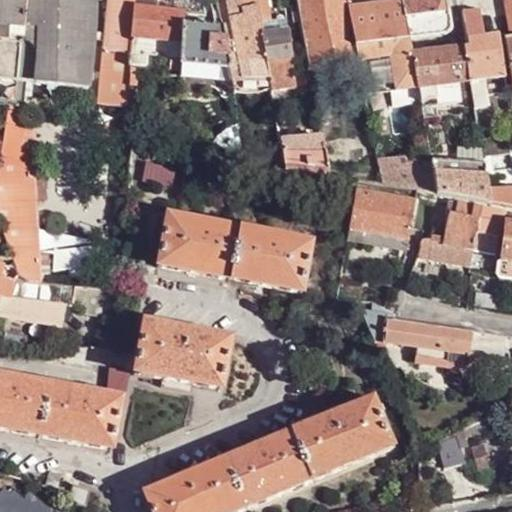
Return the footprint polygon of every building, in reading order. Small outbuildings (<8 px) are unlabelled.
[(0,0),(0,79),(16,81),(20,44),(25,0),(0,0)] [(25,0),(20,44),(57,48),(61,12),(66,12),(66,0),(25,0)] [(95,12),(96,1),(73,0),(66,0),(66,12),(95,12)] [(108,0),(104,52),(130,56),(132,40),(134,9),(135,0),(108,0)] [(154,11),(156,0),(135,0),(134,9),(154,11)] [(161,0),(156,0),(154,11),(183,14),(183,13),(206,16),(203,0),(186,0),(186,2),(161,0)] [(239,0),(239,1),(241,10),(257,7),(255,0),(239,0)] [(255,0),(257,7),(260,24),(272,22),(267,0),(255,0)] [(309,72),(359,64),(356,47),(349,10),(346,0),(295,0),(297,7),(300,23),(309,72)] [(346,0),(349,10),(356,9),(353,0),(346,0)] [(451,31),(451,26),(446,0),(413,0),(402,4),(407,40),(408,41),(409,41),(444,36),(447,35),(451,31)] [(511,38),(511,0),(503,0),(511,39),(511,38)] [(241,10),(239,1),(227,3),(229,19),(241,17),(241,10)] [(349,10),(356,47),(407,40),(402,4),(401,2),(356,9),(349,10)] [(260,24),(257,7),(241,10),(241,17),(229,19),(234,43),(241,80),(258,80),(270,80),(262,37),(260,24)] [(294,24),(300,23),(297,7),(291,8),(294,24)] [(154,11),(134,9),(132,40),(144,41),(182,44),(182,25),(183,25),(183,14),(154,11)] [(92,42),(95,12),(66,12),(61,12),(57,48),(20,44),(16,81),(15,95),(25,96),(26,83),(88,90),(92,42)] [(462,16),(466,42),(483,39),(480,13),(462,16)] [(224,45),(221,29),(183,25),(182,25),(182,44),(181,59),(215,63),(215,65),(228,67),(224,45)] [(289,33),(262,37),(270,80),(271,85),(272,90),(272,93),(295,89),(289,33)] [(463,50),(469,84),(485,82),(505,79),(497,38),(483,39),(466,42),(467,49),(463,50)] [(511,38),(511,39),(506,40),(503,40),(511,78),(511,77),(511,38)] [(144,41),(132,40),(130,56),(129,68),(137,68),(145,69),(147,56),(146,54),(144,53),(144,41)] [(389,95),(417,91),(410,57),(411,56),(409,41),(408,41),(407,40),(356,47),(359,64),(368,63),(374,96),(389,95)] [(181,59),(182,44),(144,41),(144,53),(146,54),(147,56),(169,59),(181,59)] [(241,80),(234,43),(224,45),(228,67),(231,81),(241,80)] [(434,89),(469,84),(463,50),(462,50),(463,49),(411,56),(410,57),(417,91),(434,89)] [(130,56),(104,52),(99,104),(135,108),(127,86),(129,68),(130,56)] [(231,81),(228,67),(215,65),(215,63),(181,59),(181,71),(180,76),(231,81)] [(137,68),(129,68),(127,86),(136,87),(137,68)] [(472,102),(474,109),(490,106),(488,96),(485,82),(469,84),(472,98),(472,102)] [(434,89),(437,107),(467,105),(467,102),(472,102),(472,98),(469,84),(434,89)] [(420,106),(417,91),(389,95),(391,109),(420,106)] [(0,98),(0,105),(9,106),(13,107),(14,101),(6,100),(6,99),(0,98)] [(39,253),(33,136),(23,135),(28,103),(24,102),(14,101),(13,107),(9,106),(0,161),(0,225),(12,261),(15,269),(19,277),(23,281),(29,282),(41,283),(40,267),(39,253)] [(476,124),(474,110),(468,110),(469,125),(476,124)] [(179,129),(179,118),(168,122),(168,124),(179,129)] [(245,162),(239,125),(213,146),(245,162)] [(328,177),(321,138),(280,143),(283,158),(285,171),(328,177)] [(273,160),(275,171),(286,174),(285,171),(283,158),(273,160)] [(426,194),(420,166),(394,167),(392,162),(379,165),(383,187),(426,194)] [(487,190),(483,165),(431,163),(431,165),(437,195),(489,204),(487,190)] [(171,187),(173,169),(145,164),(141,182),(171,187)] [(426,194),(437,195),(431,165),(420,166),(426,194)] [(511,188),(487,190),(489,204),(511,207),(511,188)] [(408,243),(414,203),(354,193),(348,233),(408,243)] [(457,207),(446,205),(446,215),(448,216),(449,214),(455,216),(457,207)] [(498,244),(503,212),(481,208),(457,207),(455,216),(479,220),(476,240),(498,244)] [(443,244),(474,250),(476,240),(479,220),(455,216),(449,214),(448,216),(446,230),(443,244)] [(311,245),(166,218),(156,269),(242,286),(255,287),(273,291),(301,295),(311,245)] [(502,263),(511,264),(511,225),(508,225),(506,224),(502,263)] [(443,244),(446,230),(435,228),(432,242),(443,244)] [(348,233),(346,243),(407,253),(408,243),(348,233)] [(471,265),(474,250),(443,244),(432,242),(425,241),(423,242),(421,244),(419,257),(471,265)] [(48,252),(39,253),(40,267),(49,267),(48,252)] [(511,264),(502,263),(499,266),(497,276),(500,279),(511,280),(511,264)] [(413,268),(409,280),(414,282),(419,270),(413,268)] [(11,291),(13,282),(2,280),(0,279),(0,298),(11,300),(11,299),(11,291)] [(86,290),(74,288),(73,305),(84,306),(86,290)] [(101,307),(102,292),(86,290),(84,306),(101,307)] [(115,309),(117,293),(102,292),(101,307),(115,309)] [(61,329),(65,308),(17,300),(11,299),(11,300),(0,298),(0,318),(42,327),(43,326),(61,329)] [(100,316),(101,307),(84,306),(84,314),(100,316)] [(358,308),(372,341),(382,343),(382,342),(386,320),(387,320),(387,313),(358,308)] [(469,356),(472,333),(387,320),(386,320),(382,342),(416,348),(448,352),(469,356)] [(143,325),(134,376),(163,382),(179,385),(194,387),(221,392),(230,340),(143,325)] [(504,338),(472,333),(469,356),(491,359),(511,362),(510,358),(504,338)] [(445,368),(448,352),(416,348),(414,362),(445,368)] [(490,370),(491,359),(469,356),(468,366),(490,370)] [(109,371),(107,400),(121,402),(123,403),(128,372),(109,371)] [(511,374),(503,377),(511,408),(511,374)] [(0,379),(0,433),(45,441),(111,454),(121,402),(107,400),(0,379)] [(249,511),(397,450),(377,401),(337,418),(321,424),(310,429),(232,462),(148,498),(154,511),(249,511)] [(475,425),(457,435),(461,448),(470,445),(468,439),(488,433),(485,420),(475,425)] [(445,469),(465,462),(461,448),(457,435),(438,445),(445,469)] [(478,472),(491,468),(484,444),(471,448),(478,472)] [(480,478),(492,475),(491,468),(478,472),(480,478)] [(61,478),(50,475),(46,488),(58,491),(61,478)] [(90,493),(74,487),(68,504),(86,509),(90,493)] [(0,511),(48,511),(29,495),(23,502),(13,493),(10,496),(3,490),(0,494),(0,511)]
